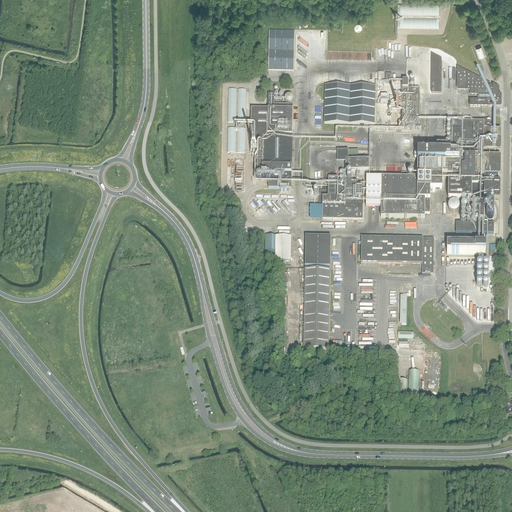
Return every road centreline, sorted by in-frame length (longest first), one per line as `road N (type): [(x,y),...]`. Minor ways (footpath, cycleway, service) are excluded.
road 1 (unclassified): [(511,376),(505,352),(505,75),(476,0)]
road 2 (trunk): [(185,511),(120,436),(87,370),(83,284),(116,194)]
road 3 (track): [(511,419),(390,424),(364,394),(343,389),(265,422)]
road 4 (trunk): [(176,511),(0,316)]
road 5 (trunk): [(0,333),(159,511)]
road 6 (tertiary): [(200,284),(232,404),(256,434),(308,453)]
road 7 (tertiary): [(308,453),(280,442),(242,407),(200,284)]
road 8 (tertiary): [(308,453),(511,451)]
road 9 (trunk): [(105,189),(59,288),(29,301),(0,292)]
road 10 (tertiary): [(146,0),(145,98),(123,160)]
road 11 (trunk): [(0,450),(90,471),(149,511)]
road 12 (tertiary): [(200,284),(181,231),(131,186)]
road 13 (unknown): [(433,286),(439,232),(372,231)]
